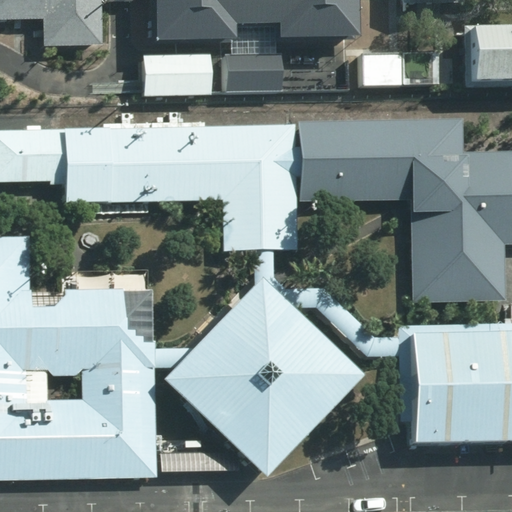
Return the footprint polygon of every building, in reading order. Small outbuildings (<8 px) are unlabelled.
[(274,44),(357,42),(355,0),(0,0),(0,21),(42,21),(43,49),(101,47),(100,2),(136,2),(135,0),(151,0),(153,47),(229,45),(230,58),(222,59),(223,94),(280,92),(279,55),(274,56),(274,44)] [(511,28),(464,30),(464,91),(511,89),(511,28)] [(209,96),(208,55),(141,57),(143,98),(209,96)] [(403,55),(360,56),(360,89),(403,89),(403,55)] [(506,304),(506,248),(511,248),(511,153),(463,154),(461,124),(0,133),(0,185),(64,184),(64,206),(220,203),(221,255),(252,254),(253,289),(192,351),(154,353),(153,345),(143,345),(143,338),(133,339),(133,333),(123,333),(122,292),(63,293),(51,311),(28,311),(26,240),(0,240),(0,483),(155,480),(152,371),(177,370),(162,385),(264,486),(359,379),(297,317),(316,316),(364,363),(399,362),(399,423),(412,423),(413,449),(511,444),(511,325),(398,327),(398,339),(375,340),(322,291),(285,291),(284,253),(296,253),(295,205),(411,204),(412,305),(506,304)]
